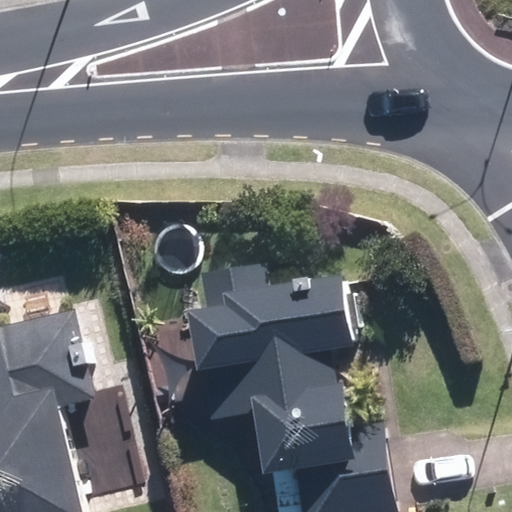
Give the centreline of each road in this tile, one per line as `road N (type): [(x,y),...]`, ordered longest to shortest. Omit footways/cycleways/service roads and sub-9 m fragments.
road 1 (tertiary): [(455,78),(386,68),(0,95)]
road 2 (tertiary): [(0,75),(101,53),(253,0)]
